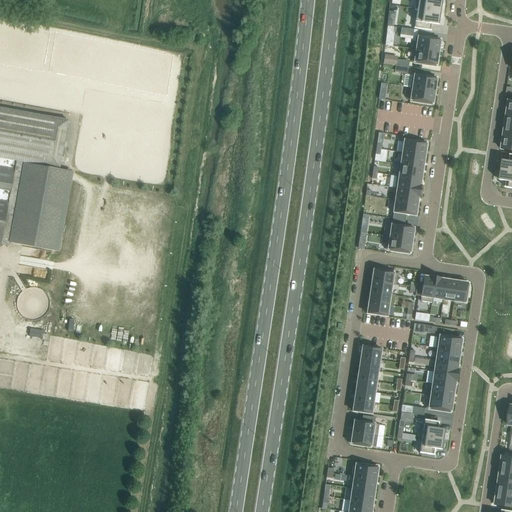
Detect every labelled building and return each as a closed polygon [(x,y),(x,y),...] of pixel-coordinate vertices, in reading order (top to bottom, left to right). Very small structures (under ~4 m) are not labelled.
[(416,0),(415,9),(417,10),(417,9),(440,13),(441,10),(442,0),(440,0),(416,0)] [(414,27),(414,28),(428,30),(428,29),(429,23),(438,25),(440,15),(440,13),(417,9),(417,10),(414,27)] [(401,28),(400,35),(413,37),(414,30),(401,28)] [(416,37),(414,49),(438,53),(440,40),(436,40),(436,38),(428,37),(427,39),(416,37)] [(414,49),(412,62),(424,63),(423,65),(432,66),(432,65),(437,65),(438,53),(414,49)] [(412,75),(410,87),(435,91),(437,79),(432,78),(432,77),(424,75),(424,77),(412,75)] [(410,87),(408,100),(420,102),(420,103),(428,104),(428,103),(433,104),(435,91),(410,87)] [(0,246),(0,247),(1,244),(8,245),(9,242),(58,251),(73,174),(59,171),(59,169),(68,120),(0,107),(0,246)] [(511,125),(505,125),(503,137),(511,138),(511,125)] [(511,138),(503,137),(501,149),(511,150),(511,138)] [(404,140),(403,153),(425,156),(427,144),(422,143),(422,141),(414,140),(414,142),(404,140)] [(401,164),(401,165),(423,168),(425,156),(403,153),(401,164)] [(503,160),(501,170),(511,171),(511,154),(510,155),(509,161),(503,160)] [(398,164),(397,176),(421,180),(423,168),(401,165),(401,164),(398,164)] [(511,171),(501,170),(500,180),(506,181),(505,187),(505,188),(511,188),(511,171)] [(397,176),(395,188),(421,192),(422,185),(420,185),(421,180),(397,176)] [(395,188),(393,200),(395,201),(395,200),(418,204),(418,199),(419,199),(421,192),(395,188)] [(395,201),(393,219),(405,220),(406,214),(416,216),(418,204),(395,200),(395,201)] [(390,236),(390,237),(412,240),(414,228),(404,226),(405,220),(393,219),(390,236)] [(388,236),(386,249),(397,251),(397,252),(405,254),(406,252),(410,253),(412,240),(390,237),(390,236),(388,236)] [(374,270),(372,281),(392,284),(392,285),(397,285),(398,274),(394,273),(394,271),(390,271),(382,270),(374,268),(374,270)] [(54,301),(54,297),(54,293),(53,289),(51,286),(48,282),(46,280),(42,277),(38,276),(33,275),(28,276),(25,277),(21,279),(18,281),(15,285),(13,289),(12,292),(11,297),(12,301),(13,304),(15,308),(17,311),(20,314),(24,317),(27,318),(32,318),(35,318),(40,317),(45,315),(48,312),(51,309),(52,306),(54,301)] [(415,293),(415,295),(418,296),(421,296),(420,301),(432,303),(433,298),(432,298),(435,277),(430,276),(430,277),(424,276),(423,284),(417,283),(416,288),(415,293)] [(435,277),(432,298),(433,298),(443,299),(446,280),(444,279),(444,278),(442,278),(435,277)] [(446,280),(443,299),(454,301),(457,281),(446,280)] [(372,281),(370,292),(390,295),(390,294),(392,285),(392,284),(372,281)] [(457,281),(454,301),(465,303),(466,303),(467,299),(468,291),(469,283),(468,283),(457,281)] [(370,292),(369,302),(389,305),(389,306),(393,307),(395,295),(390,294),(390,295),(370,292)] [(369,302),(367,314),(387,317),(389,306),(389,305),(369,302)] [(424,325),(423,332),(430,333),(436,334),(437,327),(431,326),(424,325)] [(437,335),(435,348),(460,352),(462,339),(462,338),(457,337),(449,336),(437,334),(437,335)] [(363,346),(361,357),(380,360),(381,349),(363,346)] [(435,348),(434,360),(436,360),(458,363),(460,352),(435,348)] [(361,357),(359,368),(378,371),(380,360),(361,357)] [(436,360),(434,372),(458,375),(459,365),(458,365),(458,363),(436,360)] [(359,368),(358,379),(376,382),(378,371),(359,368)] [(434,372),(432,384),(455,387),(455,385),(456,385),(458,375),(434,372)] [(358,379),(356,389),(375,392),(376,382),(358,379)] [(431,395),(431,396),(453,399),(455,387),(432,384),(431,395)] [(356,389),(354,400),(373,403),(375,392),(356,389)] [(426,408),(426,409),(438,411),(446,412),(451,413),(451,411),(453,399),(431,396),(431,395),(428,395),(426,408)] [(354,400),(353,411),(371,414),(373,403),(354,400)] [(412,407),(411,414),(417,415),(424,415),(425,409),(418,408),(412,407)] [(354,421),(353,432),(373,435),(372,435),(377,436),(379,424),(374,424),(375,418),(363,416),(362,422),(354,421)] [(419,426),(417,436),(422,437),(422,436),(443,439),(445,429),(438,428),(439,422),(424,420),(425,420),(424,426),(419,426)] [(353,432),(351,443),(359,444),(358,446),(367,447),(367,446),(371,446),(372,435),(373,435),(353,432)] [(419,452),(419,453),(434,455),(434,454),(435,448),(442,449),(443,439),(422,436),(422,437),(420,452),(419,452)] [(511,458),(502,457),(500,469),(511,470),(511,458)] [(353,464),(351,477),(354,477),(354,476),(376,480),(378,468),(378,466),(374,466),(374,465),(365,464),(356,463),(356,464),(353,464)] [(511,470),(500,469),(499,481),(511,482),(511,470)] [(354,477),(352,488),(374,492),(376,480),(354,476),(354,477)] [(511,482),(499,481),(497,493),(511,495),(511,482)] [(352,488),(350,500),(373,504),(374,492),(352,488)] [(511,495),(497,493),(495,505),(511,507),(511,495)] [(349,511),(348,511),(371,511),(373,504),(350,500),(349,511)]
